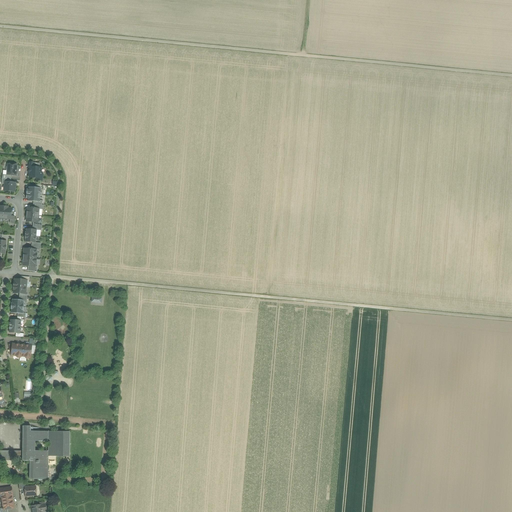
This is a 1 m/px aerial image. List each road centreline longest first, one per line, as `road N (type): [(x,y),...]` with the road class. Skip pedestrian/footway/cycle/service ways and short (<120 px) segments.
road 1 (unclassified): [(511,75),(0,26)]
road 2 (unclassified): [(52,276),(511,320)]
